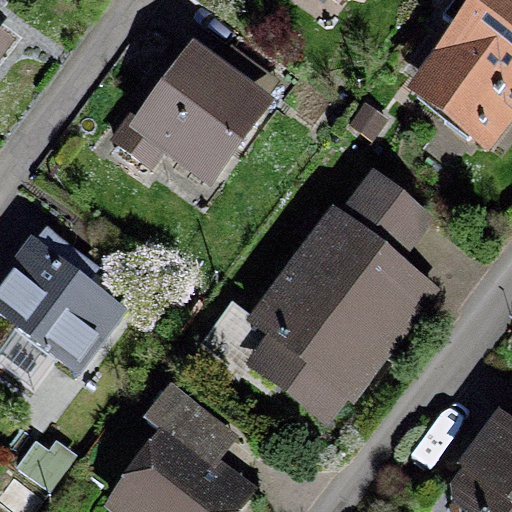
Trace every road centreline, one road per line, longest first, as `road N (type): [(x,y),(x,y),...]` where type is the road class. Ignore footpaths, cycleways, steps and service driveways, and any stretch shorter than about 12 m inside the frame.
road 1 (residential): [(511,321),(364,511)]
road 2 (unclassified): [(0,191),(142,0)]
